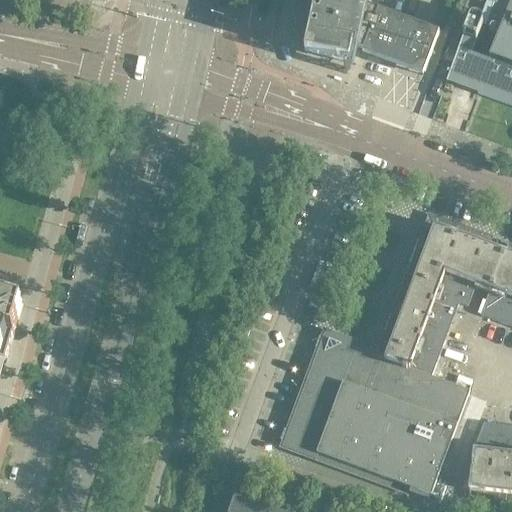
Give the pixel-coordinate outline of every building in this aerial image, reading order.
[(315,0),(304,54),(349,64),(347,71),(353,72),(359,48),(364,49),(362,54),(405,70),(423,77),(439,34),(421,28),(367,7),(368,0),(315,0)] [(471,15),(448,75),(465,81),(463,85),(475,89),(477,85),(481,87),(478,94),(511,106),(511,0),(510,0),(499,31),(488,59),(471,53),(484,20),(471,15)] [(497,30),(499,31),(510,0),(487,0),(487,1),(494,4),(485,25),(489,27),(489,28),(490,30),(492,32),(495,33),(497,30)] [(434,227),(420,264),(476,285),(490,290),(504,253),(434,227)] [(511,255),(504,253),(490,290),(481,316),(511,327),(511,255)] [(420,264),(384,360),(431,377),(459,304),(467,307),(476,285),(420,264)] [(0,366),(6,368),(23,310),(17,308),(0,303),(0,366)] [(469,392),(469,391),(455,386),(436,379),(431,377),(384,360),(363,352),(340,345),(332,348),(324,352),(294,432),(302,449),(316,454),(409,489),(410,489),(431,497),(436,483),(469,392)] [(484,425),(480,434),(473,451),(469,491),(502,495),(510,428),(484,425)] [(511,428),(510,428),(502,495),(511,495),(511,428)] [(279,511),(235,497),(238,486),(222,480),(211,511),(279,511)]
